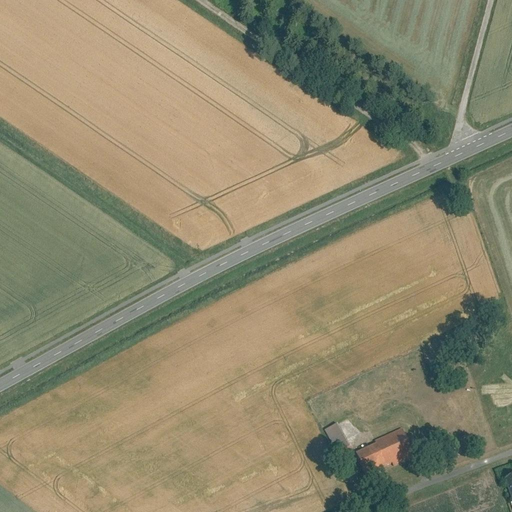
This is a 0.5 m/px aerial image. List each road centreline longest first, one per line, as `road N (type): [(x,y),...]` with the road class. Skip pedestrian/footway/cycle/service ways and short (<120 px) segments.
road 1 (tertiary): [(0,379),(200,265),(463,153)]
road 2 (track): [(191,0),(431,167)]
road 3 (unclassified): [(511,451),(345,511)]
road 4 (unclassified): [(480,0),(452,107),(463,153)]
